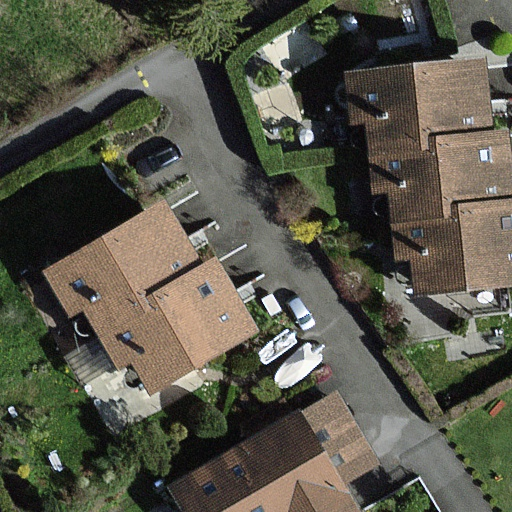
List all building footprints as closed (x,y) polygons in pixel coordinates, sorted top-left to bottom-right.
[(356,120),(370,119),(373,156),(432,150),(431,138),(489,132),(482,60),(351,73),(356,120)] [(457,219),(455,206),(511,200),(505,130),(489,132),(431,138),(432,150),(373,156),(377,192),(392,190),(396,225),(457,219)] [(511,283),(511,200),(455,206),(457,219),(396,225),(399,259),(416,257),(420,293),(511,283)] [(72,311),(84,304),(103,338),(151,310),(146,301),(199,271),(163,208),(50,272),(72,311)] [(253,331),(214,262),(199,271),(146,301),(151,310),(103,338),(119,365),(132,357),(150,389),(253,331)] [(355,511),(339,483),(341,482),(373,464),(334,395),(302,413),(173,485),(188,511),(355,511)]
